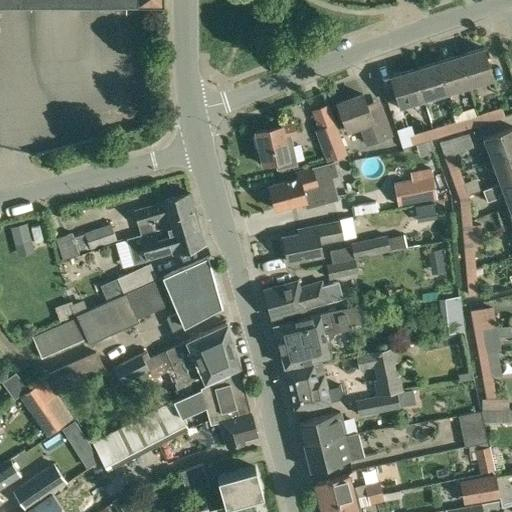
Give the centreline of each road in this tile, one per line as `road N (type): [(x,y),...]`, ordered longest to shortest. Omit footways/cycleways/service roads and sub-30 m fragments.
road 1 (tertiary): [(300,511),(201,149)]
road 2 (residential): [(191,111),(407,39)]
road 3 (residential): [(0,200),(201,149)]
